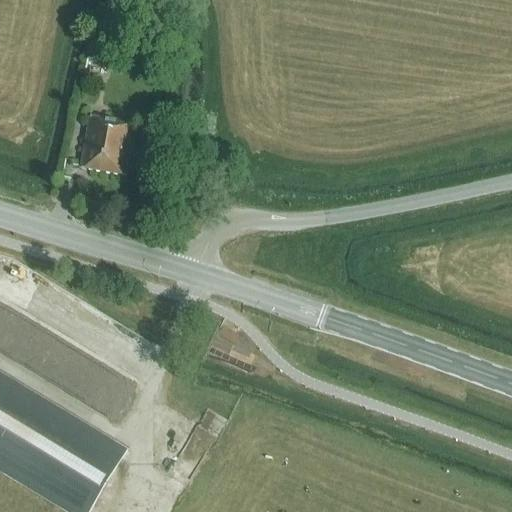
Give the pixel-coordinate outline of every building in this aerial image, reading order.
[(111,40),(92,36),(87,59),(106,63),(111,40)] [(104,122),(91,119),(81,170),(126,178),(130,159),(126,158),(128,147),(132,148),(136,125),(104,119),(104,122)] [(224,155),(212,155),(213,174),(226,173),(224,155)] [(0,469),(40,493),(69,511),(92,511),(128,452),(0,374),(0,469)] [(189,451),(203,419),(185,411),(171,443),(189,451)]
